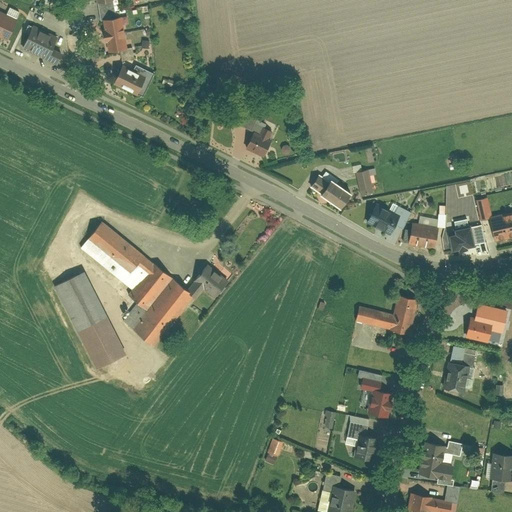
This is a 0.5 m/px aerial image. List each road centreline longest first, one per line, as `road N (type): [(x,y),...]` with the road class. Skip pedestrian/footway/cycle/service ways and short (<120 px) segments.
road 1 (tertiary): [(77,98),(371,245),(436,269)]
road 2 (residential): [(436,269),(386,511)]
